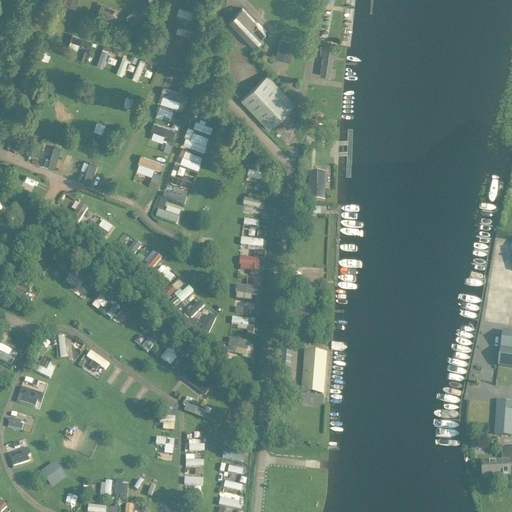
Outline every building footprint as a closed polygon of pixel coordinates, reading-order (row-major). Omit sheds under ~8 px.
[(227,20),(250,45),(266,30),(242,5),(227,20)] [(326,35),(328,22),(321,21),(319,34),(326,35)] [(183,31),(183,22),(175,22),(175,30),(183,31)] [(66,42),(75,45),(78,38),(69,34),(66,42)] [(296,40),(281,36),(275,55),(290,59),(296,40)] [(96,59),(104,61),(108,45),(100,43),(96,59)] [(333,55),(336,55),(337,47),(321,44),(320,53),(323,53),(320,73),(330,74),(333,55)] [(296,68),(304,69),(305,53),(297,52),(296,68)] [(138,69),(145,67),(143,55),(136,57),(138,69)] [(267,73),(251,88),(241,98),(269,127),(295,102),(267,73)] [(44,81),(27,76),(22,93),(39,98),(44,81)] [(162,86),(160,94),(181,100),(183,91),(162,86)] [(158,102),(155,112),(170,116),(173,106),(158,102)] [(196,115),(192,124),(208,131),(212,122),(196,115)] [(172,124),(161,124),(161,116),(150,117),(151,126),(163,126),(164,133),(172,132),(172,124)] [(84,131),(92,134),(95,127),(86,124),(84,131)] [(151,125),(148,134),(162,139),(161,142),(169,144),(172,136),(162,133),(163,129),(151,125)] [(184,132),(181,141),(202,149),(206,140),(184,132)] [(244,139),(258,152),(262,147),(249,134),(244,139)] [(48,163),(55,164),(59,143),(52,142),(48,163)] [(70,151),(63,170),(70,172),(77,154),(70,151)] [(137,161),(156,165),(158,157),(139,153),(137,161)] [(90,180),(96,159),(87,157),(82,178),(90,180)] [(161,169),(164,161),(159,159),(156,166),(161,169)] [(247,174),(263,178),(266,167),(250,163),(247,174)] [(132,179),(155,185),(159,169),(151,167),(149,175),(133,172),(132,179)] [(15,176),(27,183),(31,176),(19,169),(15,176)] [(309,173),(309,174),(308,201),(324,201),(325,173),(309,173)] [(141,194),(145,199),(152,194),(149,189),(141,194)] [(183,201),(185,194),(169,189),(167,196),(183,201)] [(253,200),(251,209),(262,213),(265,204),(253,200)] [(74,218),(73,220),(78,223),(88,206),(79,201),(71,216),(74,218)] [(154,218),(176,226),(178,219),(157,212),(154,218)] [(97,225),(107,232),(112,225),(102,218),(97,225)] [(262,245),(262,237),(241,236),(240,244),(262,245)] [(129,250),(134,241),(126,237),(121,246),(129,250)] [(152,250),(140,266),(149,273),(161,256),(152,250)] [(258,257),(264,257),(264,251),(245,250),(245,255),(239,255),(238,265),(258,265),(258,257)] [(47,271),(48,264),(39,263),(38,270),(47,271)] [(166,285),(179,274),(173,267),(160,278),(166,285)] [(187,283),(177,292),(183,299),(193,291),(187,283)] [(234,292),(245,293),(246,283),(235,283),(234,292)] [(97,308),(105,295),(99,291),(91,304),(97,308)] [(195,316),(203,305),(198,300),(189,311),(195,316)] [(237,306),(236,313),(245,314),(246,307),(237,306)] [(233,316),(230,325),(245,329),(248,320),(233,316)] [(133,337),(139,341),(148,328),(142,324),(133,337)] [(511,332),(503,331),(499,365),(511,367),(511,332)] [(57,334),(58,356),(68,355),(67,334),(57,334)] [(226,351),(245,353),(247,338),(228,336),(226,351)] [(78,345),(77,338),(70,340),(71,346),(78,345)] [(171,340),(159,357),(166,361),(178,344),(171,340)] [(0,360),(11,366),(15,358),(5,353),(9,347),(0,342),(0,360)] [(89,345),(78,360),(84,364),(95,349),(89,345)] [(303,392),(323,394),(326,354),(306,352),(303,392)] [(46,367),(51,358),(43,354),(38,363),(46,367)] [(95,365),(100,369),(105,363),(99,359),(95,365)] [(41,366),(38,373),(49,378),(53,371),(41,366)] [(181,375),(204,392),(209,385),(186,368),(181,375)] [(24,376),(23,382),(31,384),(32,377),(24,376)] [(202,412),(203,405),(189,404),(191,395),(184,394),(182,409),(202,412)] [(511,435),(511,432),(511,403),(496,403),(495,434),(511,435)] [(20,430),(22,422),(9,420),(8,428),(20,430)] [(154,443),(163,444),(163,451),(171,451),(172,435),(155,434),(154,443)] [(198,441),(198,437),(187,437),(187,449),(203,450),(203,441),(198,441)] [(27,444),(9,449),(13,465),(31,460),(27,444)] [(511,464),(511,445),(502,445),(502,461),(482,461),(482,477),(510,477),(510,465),(511,464)] [(193,457),(193,451),(184,452),(184,466),(202,465),(202,457),(193,457)] [(226,472),(241,473),(241,465),(226,464),(226,472)] [(188,485),(201,485),(202,477),(188,477),(188,485)] [(100,495),(110,495),(111,479),(100,479),(100,495)] [(240,490),(241,482),(223,479),(221,486),(240,490)] [(221,498),(220,506),(239,508),(240,500),(221,498)]
